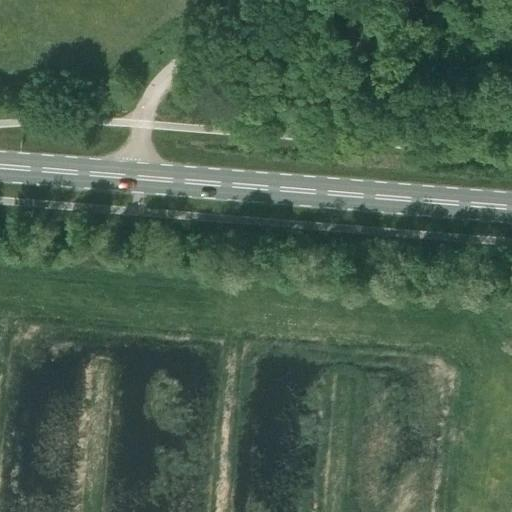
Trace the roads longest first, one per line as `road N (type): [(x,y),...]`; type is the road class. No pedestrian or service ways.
road 1 (primary): [(511,211),(0,170)]
road 2 (track): [(144,125),(154,95),(256,0)]
